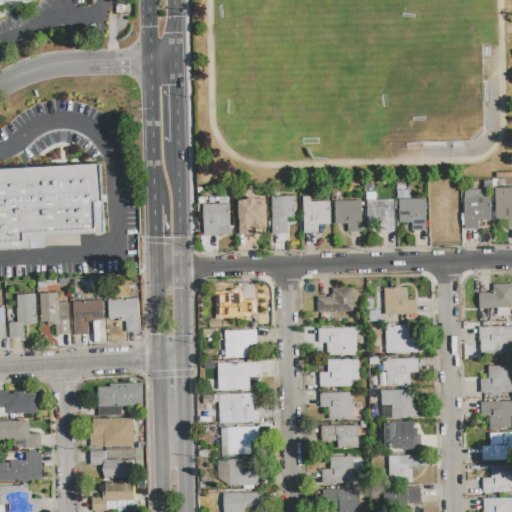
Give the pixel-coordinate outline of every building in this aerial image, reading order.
[(0,171),(99,167),(103,236),(81,237),(82,249),(0,253),(0,171)] [(464,190),(488,190),(488,197),(491,197),(491,221),(478,221),(478,229),(464,229),(464,198),(464,190)] [(239,201),(241,201),(241,200),(247,200),(249,197),(254,197),(257,200),(257,205),(266,204),(266,235),(239,235),(239,227),(240,227),(240,219),(239,219),(239,201)] [(272,197),(294,197),(295,217),(287,217),(287,234),(272,234),(272,197)] [(303,197),(311,197),(311,202),(330,201),(331,225),(318,225),(318,233),(304,233),(303,197)] [(495,197),(511,197),(511,228),(495,228),(495,197)] [(399,200),(426,199),(427,231),(412,231),(412,222),(399,223),(399,200)] [(367,201),(393,200),(394,232),(380,232),(379,223),(367,223),(367,201)] [(335,201),(361,201),(362,233),(348,233),(347,224),(336,225),(335,201)] [(203,205),(230,204),(230,235),(218,235),(218,236),(203,236),(203,205)] [(479,293),(490,293),(490,291),(493,291),(493,284),(511,284),(511,307),(479,308),(479,293)] [(354,288),(354,312),(318,313),(317,297),(330,297),(330,295),(332,295),(332,289),(354,288)] [(384,289),(407,288),(407,300),(417,300),(417,315),(385,315),(384,289)] [(219,292),(240,291),(240,297),(243,297),(243,299),(255,299),(255,314),(219,315),(219,292)] [(17,295),(36,294),(37,324),(30,326),(24,326),(24,334),(25,334),(25,338),(9,339),(8,324),(17,323),(17,309),(18,309),(17,295)] [(40,294),(58,294),(58,303),(68,303),(69,335),(56,336),(56,325),(44,325),(43,323),(40,323),(40,294)] [(108,300),(138,299),(140,332),(126,333),(126,322),(119,322),(119,319),(109,319),(108,300)] [(73,302),(103,300),(104,321),(99,321),(100,343),(94,343),(93,323),(87,323),(88,335),(74,336),(73,302)] [(210,328),(210,320),(221,319),(221,328),(210,328)] [(375,329),(385,329),(385,327),(417,326),(418,354),(385,354),(385,339),(375,339),(375,329)] [(478,327),(511,327),(511,355),(480,355),(480,342),(479,342),(478,327)] [(318,329),(356,328),(357,355),(327,356),(327,349),(318,349),(318,329)] [(225,331),(256,330),(256,345),(249,345),(249,359),(226,360),(225,331)] [(386,359),(418,359),(418,373),(410,374),(410,386),(387,386),(386,371),(383,371),(383,362),(386,362),(386,359)] [(327,360),(351,360),(351,361),(358,361),(359,387),(320,388),(319,373),(328,373),(327,360)] [(218,364),(257,363),(257,378),(249,378),(249,391),(219,392),(218,364)] [(511,393),(480,393),(480,379),(488,379),(488,367),(511,366),(511,393)] [(142,383),(142,406),(140,406),(140,415),(129,415),(129,406),(122,406),(122,416),(99,416),(98,387),(111,387),(111,384),(142,383)] [(381,391),(415,390),(415,395),(414,395),(414,407),(418,407),(419,418),(382,419),(381,391)] [(0,392),(8,392),(8,395),(14,395),(14,392),(24,392),(24,394),(37,394),(37,414),(8,414),(8,418),(0,418),(0,392)] [(320,393),(352,392),(353,421),(329,422),(329,408),(320,408),(320,393)] [(218,395),(252,394),(253,412),(259,411),(259,423),(219,424),(218,395)] [(481,403),(511,401),(511,428),(490,429),(489,416),(481,416),(481,403)] [(93,420),(133,419),(134,445),(107,446),(107,447),(90,447),(90,434),(93,434),(93,420)] [(0,421),(30,421),(30,435),(41,435),(41,449),(25,450),(25,441),(0,441),(0,421)] [(379,424),(384,423),(384,422),(414,422),(414,449),(381,450),(380,438),(379,438),(379,424)] [(321,426),(358,425),(358,449),(338,449),(337,441),(321,441),(321,426)] [(220,428),(256,427),(256,442),(251,442),(251,457),(221,458),(220,428)] [(490,433),(511,433),(511,460),(482,460),(482,446),(490,446),(490,433)] [(90,452),(106,452),(106,460),(121,460),(121,461),(135,461),(135,478),(109,479),(109,481),(103,481),(103,472),(102,470),(103,468),(103,465),(90,465),(90,452)] [(0,481),(0,463),(10,463),(10,462),(25,461),(25,453),(41,453),(42,480),(0,481)] [(353,456),(354,484),(322,484),(322,470),(330,470),(330,457),(353,456)] [(388,456),(420,456),(420,470),(411,470),(412,483),(389,484),(388,456)] [(217,460),(259,459),(260,486),(227,487),(227,485),(224,486),(224,483),(218,483),(217,460)] [(491,466),(511,465),(511,493),(483,493),(483,479),(491,479),(491,466)] [(92,511),(92,497),(102,497),(102,489),(105,489),(105,483),(133,483),(133,511),(117,511),(117,509),(107,509),(107,511),(92,511)] [(0,486),(22,486),(28,485),(29,492),(32,492),(32,499),(42,499),(42,511),(9,511),(9,504),(0,504),(0,486)] [(420,489),(421,504),(407,504),(408,511),(384,511),(384,489),(420,489)] [(360,490),(360,511),(339,511),(339,490),(360,490)] [(223,511),(223,494),(261,492),(262,509),(244,509),(244,511),(223,511)] [(483,511),(483,499),(511,499),(511,511),(483,511)]
